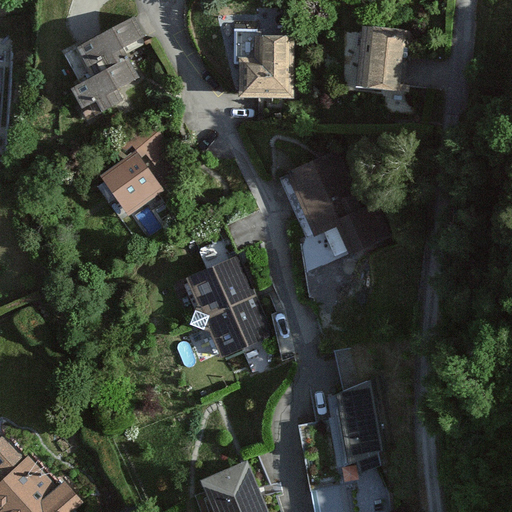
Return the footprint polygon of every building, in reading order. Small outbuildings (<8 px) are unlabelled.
[(128,18),(78,46),(87,61),(99,55),(107,69),(73,88),(82,104),(95,96),(101,106),(119,97),(114,88),(134,76),(125,59),(118,63),(111,51),(138,36),(128,18)] [(404,33),(365,29),(360,83),(399,87),(404,33)] [(290,39),(257,39),(257,62),(242,62),(242,94),(290,94),(290,39)] [(167,148),(156,132),(140,144),(151,159),(167,148)] [(159,189),(133,153),(102,176),(128,211),(159,189)] [(335,155),(282,179),(306,234),(336,221),(351,256),(389,239),(373,203),(359,209),(335,155)] [(235,259),(189,281),(224,355),(270,333),(235,259)] [(345,350),(332,353),(340,391),(329,393),(343,463),(352,461),(354,473),(373,469),(370,452),(377,451),(363,384),(353,386),(345,350)] [(0,511),(71,511),(81,503),(62,483),(56,489),(27,458),(23,462),(1,438),(0,438),(0,511)] [(270,511),(249,455),(201,474),(217,511),(270,511)] [(348,511),(342,486),(312,492),(316,511),(348,511)]
